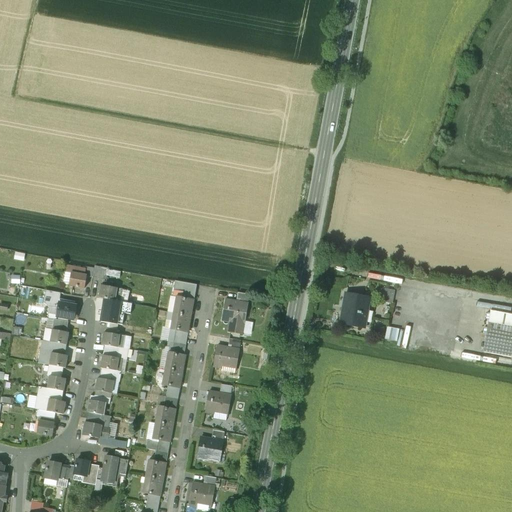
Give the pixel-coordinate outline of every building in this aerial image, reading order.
[(67,267),(66,273),(71,274),(84,276),(85,270),(67,267)] [(106,282),(108,269),(95,267),(95,269),(93,279),(106,282)] [(86,278),(93,279),(95,269),(86,268),(85,270),(84,276),(86,276),(86,278)] [(84,276),(71,274),(69,286),(84,289),(86,278),(86,276),(84,276)] [(196,286),(175,282),(174,288),(195,292),(196,286)] [(102,287),(100,286),(98,298),(105,300),(114,301),(116,289),(102,287)] [(195,292),(174,288),(172,297),(171,296),(168,313),(173,314),(191,317),(195,292)] [(395,291),(383,289),(381,302),(393,304),(395,291)] [(60,294),(46,291),(45,298),(49,299),(59,300),(59,299),(60,294)] [(248,295),(237,293),(235,300),(239,300),(238,303),(246,304),(248,295)] [(356,295),(345,293),(342,311),(344,312),(341,323),(364,328),(370,299),(355,297),(356,295)] [(60,304),(74,307),(75,303),(59,299),(59,300),(49,299),(49,301),(45,300),(44,303),(48,307),(59,309),(60,304)] [(114,301),(105,300),(101,322),(116,325),(119,302),(114,301)] [(238,303),(224,300),(220,321),(228,322),(227,333),(241,335),(241,333),(248,335),(249,334),(250,329),(249,328),(250,323),(243,322),(247,304),(246,304),(238,303)] [(74,307),(60,304),(59,309),(57,316),(72,319),(74,307)] [(511,315),(490,311),(482,352),(511,357),(511,315)] [(191,317),(173,314),(170,330),(176,331),(187,333),(191,317)] [(66,328),(56,327),(56,331),(53,330),(50,342),(65,344),(66,339),(67,338),(68,333),(65,332),(66,328)] [(399,329),(386,327),(384,339),(397,342),(399,329)] [(187,333),(176,331),(173,343),(185,345),(187,333)] [(118,336),(103,334),(102,339),(103,339),(102,346),(117,348),(118,336)] [(239,341),(228,339),(226,348),(238,350),(239,341)] [(185,345),(173,343),(171,354),(183,356),(185,345)] [(226,348),(216,347),(212,367),(221,369),(222,364),(235,367),(238,350),(226,348)] [(63,352),(54,350),(53,354),(51,354),(49,366),(64,369),(65,361),(66,362),(67,357),(62,356),(63,352)] [(171,354),(168,353),(165,369),(181,372),(184,356),(183,356),(171,354)] [(117,359),(102,357),(101,362),(100,369),(102,369),(114,371),(115,371),(117,359)] [(114,371),(102,369),(100,380),(112,382),(114,371)] [(181,372),(165,369),(162,386),(178,389),(181,372)] [(115,371),(114,371),(112,382),(118,383),(120,372),(115,371)] [(60,374),(51,373),(50,377),(49,377),(47,389),(62,392),(63,384),(64,385),(65,380),(60,379),(60,374)] [(100,380),(97,379),(96,384),(97,384),(95,391),(110,394),(112,382),(100,380)] [(231,387),(220,385),(218,394),(229,396),(231,387)] [(47,389),(39,388),(39,390),(46,392),(45,400),(49,400),(50,400),(51,396),(60,398),(62,398),(63,392),(62,392),(47,389)] [(60,398),(51,396),(50,400),(49,400),(45,400),(46,392),(39,390),(35,410),(62,415),(63,414),(62,414),(63,407),(64,408),(65,402),(60,401),(60,398)] [(95,391),(94,391),(93,397),(109,400),(110,394),(95,391)] [(178,393),(167,391),(166,397),(177,399),(178,393)] [(218,394),(208,392),(204,413),(212,415),(213,410),(227,413),(230,396),(229,396),(218,394)] [(93,397),(90,396),(88,405),(88,407),(87,413),(102,416),(104,404),(108,405),(109,400),(93,397)] [(177,399),(166,397),(164,409),(174,411),(175,411),(177,399)] [(164,409),(158,408),(155,423),(172,426),(174,411),(164,409)] [(102,416),(87,413),(85,424),(100,426),(108,428),(110,417),(102,416)] [(51,420),(42,418),(41,422),(38,422),(36,434),(51,437),(53,424),(50,424),(51,420)] [(172,426),(155,423),(153,440),(169,443),(172,426)] [(100,426),(85,424),(84,431),(84,432),(83,436),(98,439),(100,426)] [(100,426),(98,439),(96,439),(95,444),(120,449),(121,442),(107,439),(108,428),(100,426)] [(223,433),(212,431),(210,440),(221,442),(223,433)] [(210,440),(199,438),(196,459),(205,460),(205,456),(219,458),(222,442),(221,442),(210,440)] [(169,447),(170,443),(153,440),(153,442),(148,441),(146,450),(156,451),(157,445),(169,447)] [(169,447),(157,445),(156,451),(167,453),(169,447)] [(167,453),(156,451),(154,463),(164,465),(165,465),(167,453)] [(118,459),(106,457),(103,472),(115,474),(118,459)] [(128,461),(118,459),(115,474),(126,476),(128,461)] [(88,462),(77,460),(75,467),(74,475),(83,477),(81,484),(84,484),(88,466),(88,462)] [(154,463),(148,462),(146,477),(162,480),(164,465),(154,463)] [(59,465),(47,463),(45,478),(44,484),(66,488),(67,481),(63,480),(65,467),(59,466),(59,465)] [(98,468),(88,466),(84,484),(95,486),(98,468)] [(103,472),(102,482),(113,484),(115,474),(103,472)] [(215,479),(204,476),(202,485),(213,487),(215,479)] [(162,480),(146,477),(143,494),(148,495),(159,497),(162,480)] [(202,485),(191,483),(187,504),(196,506),(197,502),(211,504),(214,488),(213,487),(202,485)] [(159,497),(148,495),(146,505),(158,507),(159,497)] [(41,511),(43,504),(32,502),(30,511),(41,511)]
